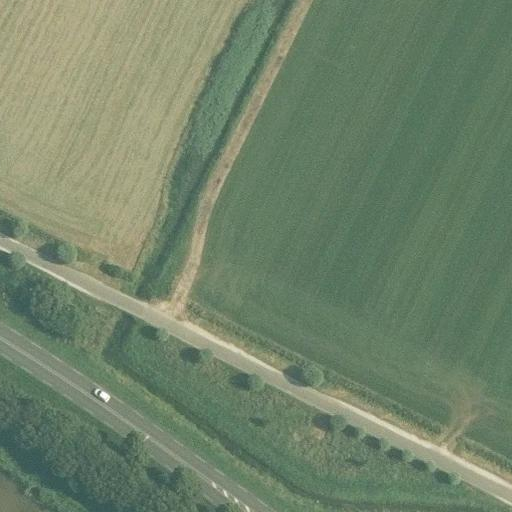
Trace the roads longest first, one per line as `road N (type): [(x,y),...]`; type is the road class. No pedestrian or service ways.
road 1 (unclassified): [(511,498),(0,241)]
road 2 (track): [(164,324),(193,262),(205,201),(305,0)]
road 3 (primary): [(247,511),(0,340)]
